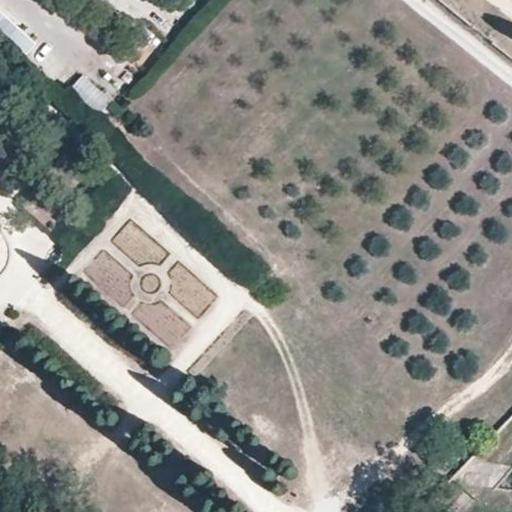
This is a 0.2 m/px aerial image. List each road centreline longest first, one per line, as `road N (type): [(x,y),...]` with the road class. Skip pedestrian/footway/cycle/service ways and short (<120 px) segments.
road 1 (track): [(511,375),(470,404),(414,398),(341,432),(311,488),(311,511)]
road 2 (track): [(415,0),(511,79)]
